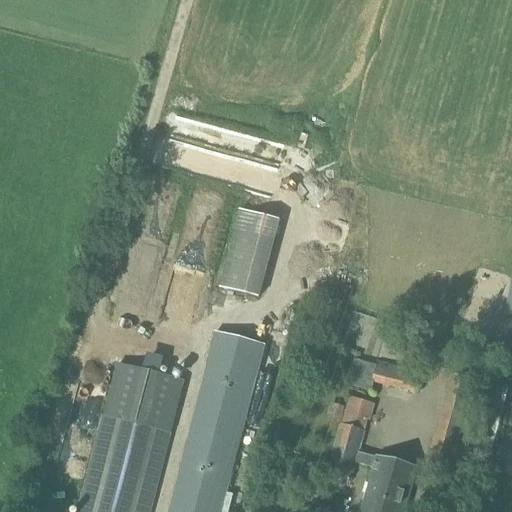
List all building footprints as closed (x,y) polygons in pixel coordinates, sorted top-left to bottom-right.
[(235,231),(220,289),(259,299),(274,241),(235,231)] [(339,343),(344,326),(334,322),(328,340),(339,343)] [(216,333),(169,511),(221,511),(264,346),(216,333)] [(394,361),(419,367),(423,350),(398,345),(394,361)] [(354,360),(347,385),(371,391),(372,388),(373,383),(385,386),(415,393),(420,374),(389,366),(388,371),(377,368),(376,368),(376,366),(354,360)] [(118,365),(79,511),(149,511),(184,382),(118,365)] [(450,374),(445,392),(448,393),(473,400),(478,382),(453,375),(450,374)] [(348,402),(345,414),(368,420),(368,421),(372,408),(373,405),(349,398),(348,402)] [(341,421),(345,408),(331,404),(327,417),(341,421)] [(341,425),(327,476),(351,483),(356,464),(373,469),(367,491),(364,499),(360,511),(404,511),(416,470),(359,454),(365,432),(341,425)] [(434,434),(429,452),(456,459),(461,442),(437,435),(434,434)]
